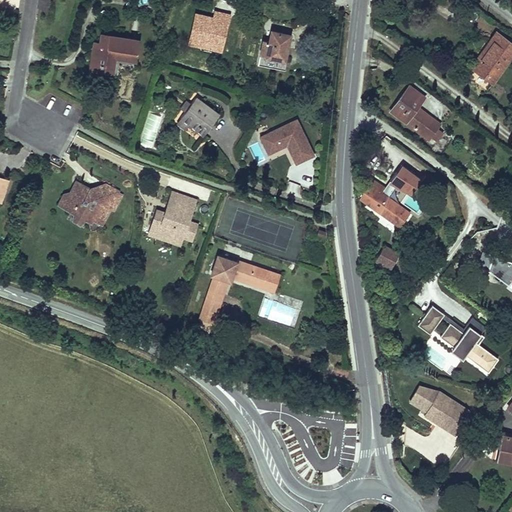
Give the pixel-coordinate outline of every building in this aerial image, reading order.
[(280,48),(288,25),(270,18),(262,41),(280,48)] [(137,58),(140,36),(104,30),(102,40),(98,62),(116,65),(117,54),(137,58)] [(472,67),(493,82),(511,54),(511,39),(497,30),(489,41),(494,44),(485,58),(480,55),(472,67)] [(98,62),(102,40),(95,38),(90,68),(114,72),(116,65),(98,62)] [(480,55),(485,58),(494,44),(489,41),(480,55)] [(408,85),(389,110),(429,140),(430,138),(436,142),(444,132),(438,128),(441,123),(418,106),(425,97),(408,85)] [(216,134),(232,115),(210,96),(194,116),(216,134)] [(288,148),(294,164),(314,157),(300,119),(259,134),(267,156),(288,148)] [(410,210),(387,195),(394,183),(408,193),(420,175),(401,162),(383,187),(371,178),(358,196),(399,225),(410,210)] [(85,188),(72,181),(67,191),(59,193),(58,196),(63,198),(59,205),(69,211),(79,216),(88,220),(89,218),(97,223),(106,207),(109,208),(116,194),(115,189),(106,184),(100,196),(85,188)] [(100,196),(106,184),(102,183),(85,188),(100,196)] [(168,213),(175,189),(167,186),(160,210),(168,213)] [(160,210),(152,208),(147,224),(156,227),(153,237),(177,244),(180,236),(187,238),(193,219),(186,217),(188,209),(179,206),(184,191),(175,189),(168,213),(160,210)] [(193,194),(184,191),(179,206),(188,209),(193,194)] [(54,202),(59,205),(63,198),(58,196),(54,202)] [(75,223),(79,216),(69,211),(66,218),(75,223)] [(144,234),(153,237),(156,227),(147,224),(144,234)] [(319,228),(317,233),(327,237),(329,231),(319,228)] [(389,270),(400,251),(385,243),(374,262),(389,270)] [(261,285),(266,268),(216,252),(202,294),(217,299),(224,277),(223,277),(226,267),(229,268),(227,274),(261,285)] [(511,260),(494,254),(487,268),(511,286),(511,260)] [(213,312),(217,299),(202,294),(198,307),(213,312)] [(445,312),(432,303),(417,322),(431,333),(433,329),(454,344),(451,349),(463,358),(467,353),(488,370),(498,356),(477,340),(483,332),(470,323),(464,330),(443,315),(445,312)] [(213,312),(198,307),(195,315),(210,320),(213,312)] [(442,353),(446,348),(439,343),(428,359),(450,374),(457,364),(442,353)] [(408,400),(425,411),(439,390),(419,383),(408,400)] [(453,434),(470,408),(440,389),(439,390),(425,411),(423,414),(453,434)] [(511,457),(511,432),(501,431),(498,449),(505,450),(504,456),(511,457)] [(511,461),(511,457),(504,456),(505,450),(498,449),(496,459),(511,461)] [(431,474),(435,467),(428,463),(424,470),(431,474)]
